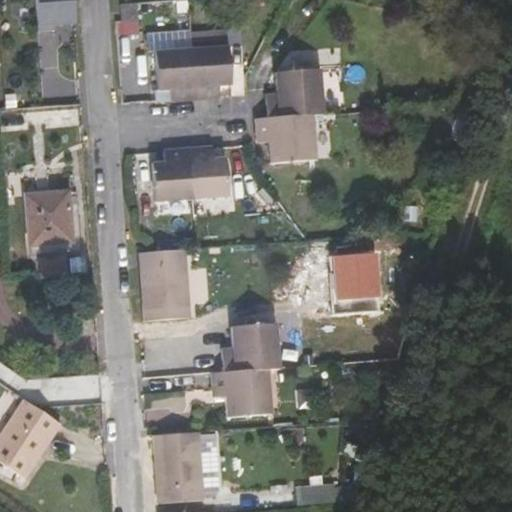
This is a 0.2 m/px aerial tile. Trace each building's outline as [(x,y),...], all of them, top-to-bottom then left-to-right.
[(33,0),(35,27),(72,26),(71,0),(33,0)] [(135,4),(119,5),(121,26),(137,25),(135,4)] [(195,99),(219,97),(218,86),(232,85),(228,46),(191,49),(195,99)] [(170,101),(195,99),(191,49),(155,51),(159,91),(169,90),(170,101)] [(312,115),(324,114),(320,71),(274,74),(276,95),(265,96),(267,119),(312,115)] [(315,159),(312,115),(267,119),(256,120),(258,143),(268,142),(270,162),(315,159)] [(214,159),(212,148),(189,150),(193,199),(229,197),(227,158),(214,159)] [(193,199),(189,150),(165,152),(166,163),(153,164),(155,202),(193,199)] [(138,182),(139,212),(153,211),(152,181),(138,182)] [(65,191),(23,195),(27,246),(28,246),(70,243),(65,191)] [(187,251),(145,254),(148,303),(144,303),(146,322),(192,318),(187,251)] [(272,371),(282,371),(280,326),(234,329),(235,350),(225,352),(227,375),(272,371)] [(275,415),(272,371),(227,375),(216,376),(217,390),(218,398),(229,397),(230,419),(275,415)] [(16,397),(0,421),(0,463),(17,475),(53,421),(16,397)] [(208,502),(203,434),(156,437),(158,456),(162,457),(165,505),(208,502)] [(296,504),(335,502),(334,485),(295,487),(296,504)]
